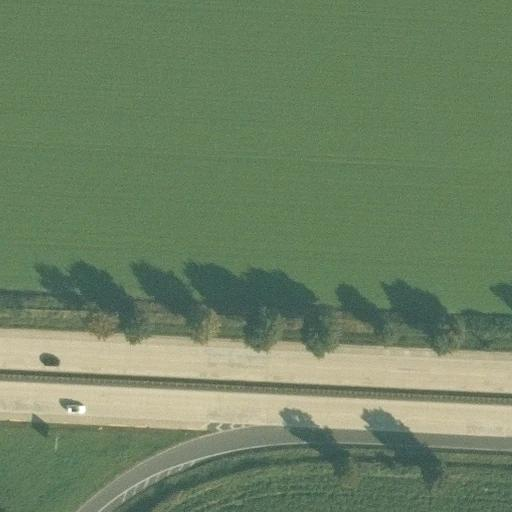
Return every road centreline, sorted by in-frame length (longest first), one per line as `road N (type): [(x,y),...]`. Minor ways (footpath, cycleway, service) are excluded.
road 1 (motorway): [(511,379),(0,354)]
road 2 (motorway): [(0,399),(511,422)]
road 3 (motorway): [(90,511),(161,463),(281,435),(511,443)]
